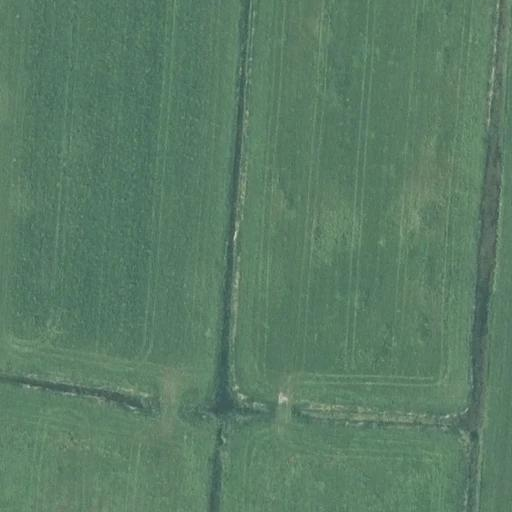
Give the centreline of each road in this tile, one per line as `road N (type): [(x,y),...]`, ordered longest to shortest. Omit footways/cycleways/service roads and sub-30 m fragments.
road 1 (track): [(283,432),(302,136)]
road 2 (track): [(0,415),(212,431)]
road 3 (track): [(270,511),(283,432),(212,431)]
road 4 (track): [(169,511),(170,378)]
